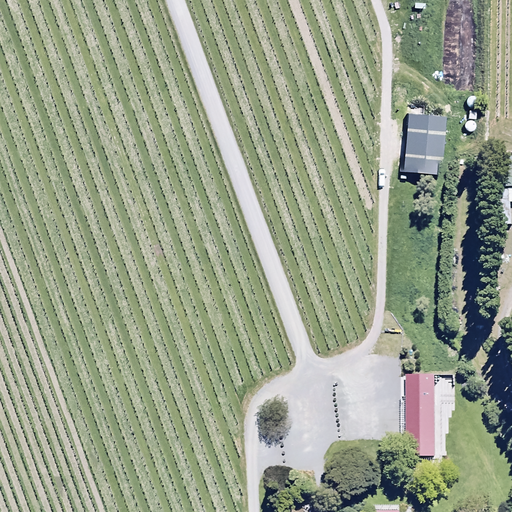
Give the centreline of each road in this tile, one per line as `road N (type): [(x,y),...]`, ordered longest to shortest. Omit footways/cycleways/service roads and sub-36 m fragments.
road 1 (unknown): [(361,0),(381,66),(373,321),(359,353),(306,367)]
road 2 (unknown): [(181,0),(306,367)]
road 3 (unknown): [(306,367),(300,430),(271,511)]
